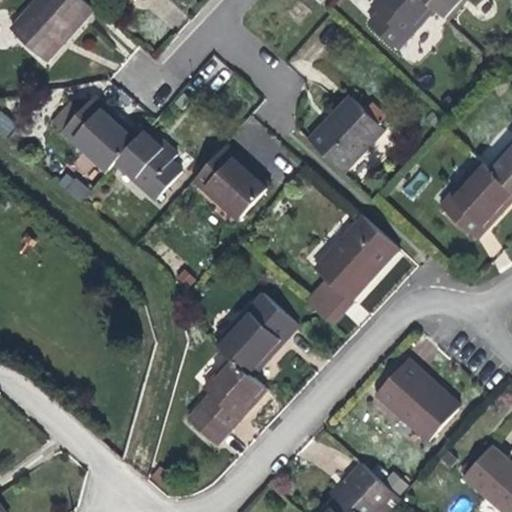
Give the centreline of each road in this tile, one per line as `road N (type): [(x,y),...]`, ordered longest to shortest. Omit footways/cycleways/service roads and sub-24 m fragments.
road 1 (residential): [(205,511),(403,312),(432,300),(477,307)]
road 2 (residential): [(0,379),(131,482)]
